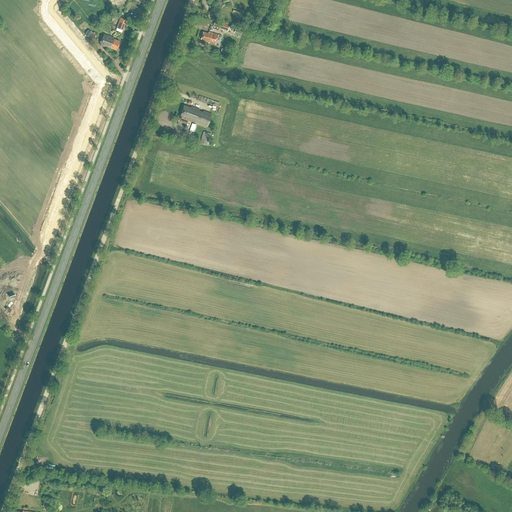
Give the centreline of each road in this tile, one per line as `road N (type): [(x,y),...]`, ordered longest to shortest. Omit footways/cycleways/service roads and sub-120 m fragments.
road 1 (unclassified): [(3,511),(191,0)]
road 2 (primary): [(0,432),(160,0)]
